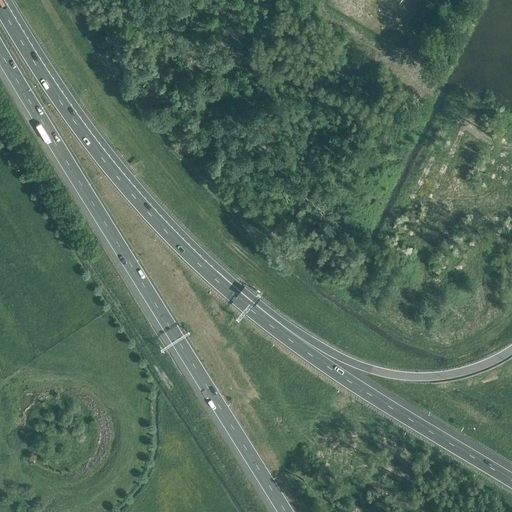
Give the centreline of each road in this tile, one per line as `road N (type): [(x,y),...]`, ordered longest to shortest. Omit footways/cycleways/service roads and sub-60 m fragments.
road 1 (motorway): [(0,53),(285,511)]
road 2 (motorway): [(275,330),(122,182),(0,5)]
road 3 (motorway): [(511,479),(275,330)]
road 4 (motorway): [(511,347),(455,372),(402,375),(275,330)]
